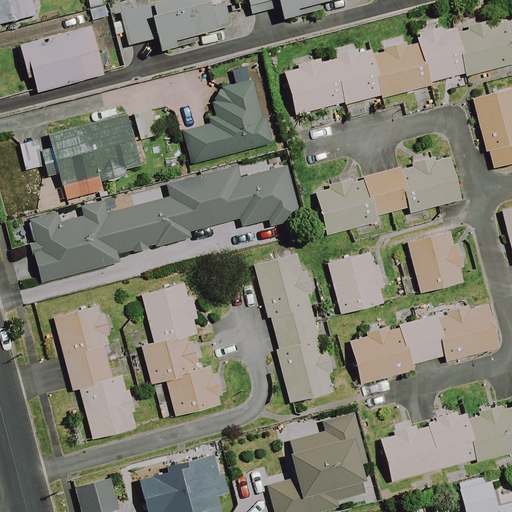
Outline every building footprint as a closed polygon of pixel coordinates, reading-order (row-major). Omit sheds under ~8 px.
[(0,0),(0,26),(35,17),(29,0),(0,0)] [(221,5),(207,9),(204,0),(170,0),(119,13),(127,48),(154,41),(158,53),(175,49),(173,42),(227,28),(221,5)] [(337,0),(245,0),(250,17),(277,10),(280,22),(294,18),(293,12),(337,0)] [(452,27),(463,79),(511,67),(511,38),(508,39),(501,9),(451,20),(452,27)] [(414,40),(425,87),(463,79),(452,27),(414,36),(415,40),(414,40)] [(102,76),(89,29),(21,48),(34,94),(102,76)] [(368,51),(379,98),(425,87),(414,40),(368,51)] [(329,59),(340,107),(379,98),(368,51),(329,59)] [(340,107),(329,59),(283,70),(293,117),(340,107)] [(259,117),(251,82),(217,90),(219,101),(211,103),(216,125),(184,132),(192,165),(273,147),(266,116),(259,117)] [(511,164),(511,92),(471,102),(488,171),(511,164)] [(138,166),(125,115),(46,136),(49,147),(38,150),(45,179),(58,175),(64,201),(101,192),(99,183),(124,177),(122,170),(138,166)] [(159,136),(154,116),(135,121),(140,141),(159,136)] [(410,209),(412,214),(459,202),(448,156),(400,169),(410,209)] [(295,220),(283,167),(237,178),(234,168),(165,185),(169,199),(105,214),(102,203),(79,208),(81,217),(58,222),(56,215),(28,222),(35,254),(32,255),(39,283),(118,264),(116,257),(189,239),(187,233),(237,221),(239,229),(267,222),(268,227),(295,220)] [(360,179),(370,219),(410,209),(400,169),(360,179)] [(370,219),(360,179),(312,192),(324,238),(372,225),(370,219)] [(511,209),(499,214),(511,258),(511,209)] [(462,284),(450,235),(406,246),(418,295),(462,284)] [(385,304),(373,253),(326,265),(339,316),(385,304)] [(287,404),(329,394),(323,369),(328,368),(324,351),(319,352),(304,291),(310,289),(306,272),(300,273),(296,256),(254,267),(287,404)] [(190,333),(193,333),(190,320),(196,319),(191,296),(186,297),(183,287),(141,297),(151,342),(190,333)] [(445,358),(446,362),(495,350),(484,305),(434,318),(445,358)] [(102,347),(108,345),(99,308),(52,320),(62,357),(71,392),(77,390),(111,382),(110,379),(102,347)] [(397,327),(407,368),(445,358),(434,318),(397,327)] [(407,368),(397,327),(347,340),(358,385),(409,372),(407,368)] [(163,383),(200,375),(190,333),(151,342),(139,345),(149,387),(163,383)] [(200,375),(163,383),(166,399),(155,401),(160,423),(219,409),(216,393),(220,392),(216,375),(210,376),(209,372),(200,375)] [(111,382),(77,390),(90,441),(135,429),(122,379),(111,382)] [(477,460),(478,463),(511,453),(511,406),(481,415),(483,424),(468,428),(477,460)] [(477,460),(468,428),(464,412),(377,435),(390,483),(471,461),(477,460)] [(364,482),(350,416),(321,422),(323,433),(286,441),(294,480),(266,486),(271,511),(327,511),(337,510),(332,490),(364,482)] [(223,495),(213,456),(136,475),(145,511),(217,511),(214,497),(223,495)] [(497,481),(495,475),(456,485),(462,511),(511,511),(511,503),(495,508),(489,483),(497,481)] [(109,511),(116,510),(108,479),(73,487),(79,511),(109,511)]
